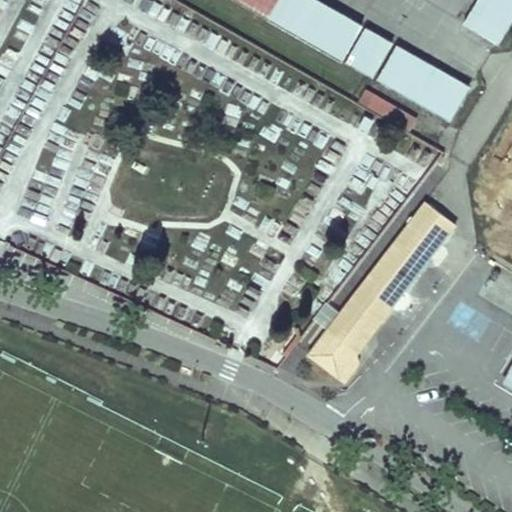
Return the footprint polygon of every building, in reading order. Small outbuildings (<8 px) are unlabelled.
[(242,0),(268,15),(277,0),(242,0)] [(366,26),(320,0),(277,0),(268,15),(347,59),(366,26)] [(511,0),(480,0),(466,24),(499,44),(511,21),(511,0)] [(371,29),(352,62),(373,74),(391,41),(371,29)] [(397,43),(378,77),(449,117),(468,84),(397,43)] [(419,119),(367,89),(359,102),(411,131),(419,119)] [(358,363),(359,351),(371,334),(393,305),(404,290),(426,261),(439,245),(455,223),(425,202),(308,355),(343,381),(358,363)] [(439,245),(426,261),(437,262),(442,256),(439,245)] [(404,290),(393,305),(396,308),(407,309),(411,302),(409,294),(404,290)] [(371,334),(359,351),(370,351),(374,345),(371,334)] [(511,367),(503,383),(511,388),(511,367)]
